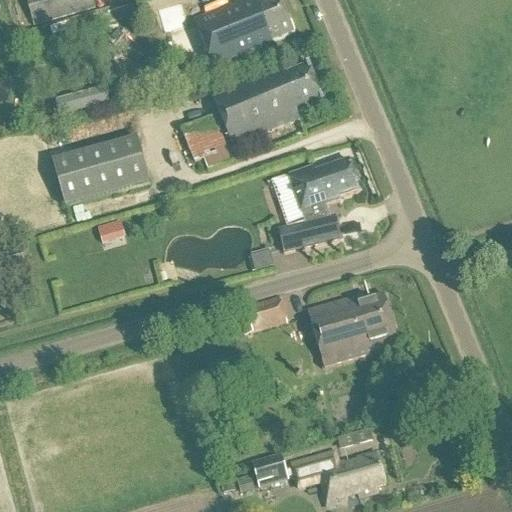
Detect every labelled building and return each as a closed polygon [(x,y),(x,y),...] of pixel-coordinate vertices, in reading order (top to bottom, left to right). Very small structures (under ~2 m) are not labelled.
[(95,12),(91,0),(25,0),(27,7),(30,15),(30,16),(34,29),(95,12)] [(271,46),(295,37),(279,0),(274,0),(256,8),(254,4),(196,28),(215,76),(273,52),(271,46)] [(102,45),(109,72),(161,58),(154,31),(102,45)] [(324,107),(309,70),(287,79),(285,73),(213,102),(232,151),(299,124),(297,119),(324,107)] [(180,77),(151,87),(154,99),(166,96),(166,95),(183,89),(180,77)] [(149,101),(146,88),(144,81),(114,90),(119,109),(149,101)] [(208,176),(233,165),(215,121),(182,134),(194,167),(203,164),(208,176)] [(65,212),(151,187),(138,142),(52,165),(65,212)] [(315,177),(313,171),(289,179),(305,227),(278,233),(283,257),(341,244),(335,220),(329,222),(326,210),(341,206),(341,201),(359,195),(349,165),(315,177)] [(121,227),(98,233),(102,248),(125,242),(121,227)] [(399,349),(384,298),(369,302),(369,300),(362,302),(361,300),(308,315),(324,371),(399,349)] [(243,311),(246,319),(251,337),(287,328),(279,300),(243,311)] [(196,335),(200,346),(223,339),(219,327),(196,335)] [(251,385),(255,397),(261,394),(257,383),(251,385)] [(298,497),(322,490),(328,511),(380,497),(378,492),(388,489),(379,457),(340,468),(336,454),(290,467),(298,497)] [(258,493),(288,485),(281,460),(251,468),(258,493)] [(251,483),(238,487),(242,499),(255,495),(251,483)]
